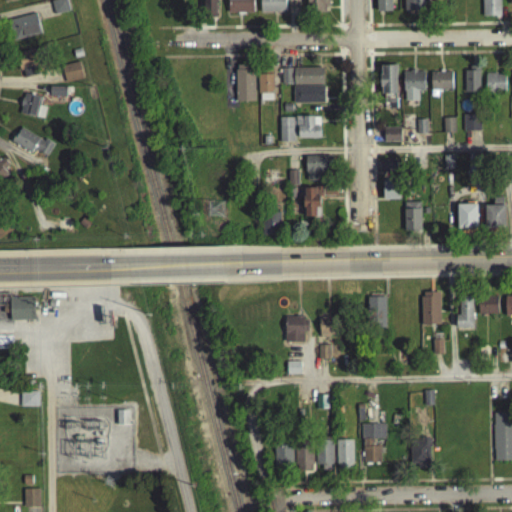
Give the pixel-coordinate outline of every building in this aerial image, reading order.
[(202,0),(203,19),(216,19),(214,0),(202,0)] [(227,0),(227,17),(253,17),(252,0),(227,0)] [(284,0),(258,0),(259,17),(284,17),(284,0)] [(314,9),(314,16),(328,16),(327,0),(307,0),(307,9),(314,9)] [(375,0),(376,16),(391,15),(390,0),(375,0)] [(402,0),(403,18),(423,17),(423,0),(402,0)] [(481,0),(481,21),(498,20),(498,0),(481,0)] [(50,6),(65,2),(68,15),(53,18),(51,9),(50,6)] [(13,46),(40,37),(34,17),(7,25),(13,46)] [(16,59),(23,82),(47,75),(40,51),(16,59)] [(80,82),(76,66),(60,70),(62,80),(64,86),(80,82)] [(252,69),(234,70),(235,106),(253,106),(252,69)] [(396,70),(381,70),(380,112),(395,113),(396,70)] [(323,72),(280,73),(280,89),(323,89),(323,72)] [(478,97),(478,72),(463,72),(463,97),(478,97)] [(257,97),(273,97),(272,73),(257,73),(257,97)] [(423,75),(402,75),(403,105),(417,105),(417,96),(423,96),(423,75)] [(429,94),(451,94),(451,76),(429,76),(429,94)] [(504,97),(504,77),(484,78),(485,97),(504,97)] [(292,107),(323,108),(323,91),(292,90),(292,107)] [(48,100),(48,95),(48,91),(65,91),(65,101),(48,100)] [(19,119),(36,122),(36,121),(42,122),(45,111),(38,110),(39,101),(24,98),(23,103),(21,102),(19,110),(21,111),(19,119)] [(479,119),(462,119),(462,135),(479,135),(479,119)] [(318,143),(319,121),(296,120),(295,142),(318,143)] [(278,146),(292,146),(292,122),(278,122),(278,146)] [(442,137),(454,137),(453,122),(441,122),(442,137)] [(416,139),(426,138),(426,124),(415,124),(416,139)] [(46,162),(53,148),(43,142),(41,144),(18,131),(13,139),(9,146),(27,156),(29,155),(32,154),(34,155),(46,162)] [(399,132),(382,132),(383,146),(400,146),(399,132)] [(319,185),(318,177),(329,176),(328,159),(304,160),(305,186),(319,185)] [(0,165),(0,183),(12,178),(5,163),(0,165)] [(381,204),(398,204),(398,185),(381,185),(381,204)] [(303,222),(319,221),(319,200),(335,200),(335,191),(302,192),(303,222)] [(504,232),(503,202),(492,202),(492,209),(483,210),(484,233),(504,232)] [(403,235),(420,235),(419,207),(402,207),(403,235)] [(456,209),(456,238),(476,237),(476,209),(456,209)] [(261,239),(280,239),(279,216),(261,217),(261,239)] [(0,240),(12,233),(3,220),(0,222),(0,240)] [(367,297),(382,297),(382,301),(382,302),(384,302),(384,332),(365,332),(365,301),(367,301),(367,297)] [(420,297),(421,330),(439,329),(438,297),(420,297)] [(8,302),(9,302),(33,301),(34,325),(9,325),(9,320),(9,312),(8,302)] [(472,332),(472,301),(459,301),(459,320),(455,320),(455,333),(472,332)] [(497,319),(497,301),(477,301),(477,319),(497,319)] [(504,321),(511,320),(511,301),(503,301),(504,321)] [(283,346),(302,346),(302,336),(307,336),(307,324),(303,324),(303,322),(298,322),(298,320),(296,320),(294,320),(294,322),(283,322),(283,346)] [(317,323),(326,323),(334,322),(335,339),(328,339),(328,342),(318,342),(317,323)] [(442,359),(441,344),(432,344),(432,359),(442,359)] [(317,364),(322,364),(329,364),(329,350),(317,350),(317,364)] [(285,379),(300,379),(299,366),(285,367),(285,379)] [(38,396),(19,396),(19,402),(19,411),(38,411),(38,396)] [(316,414),(327,413),(327,400),(315,400),(316,414)] [(115,415),(127,414),(127,429),(116,429),(115,415)] [(493,466),(511,465),(511,424),(511,418),(492,418),(493,466)] [(385,444),(384,428),(361,429),(362,468),(380,468),(380,450),(373,451),(372,444),(385,444)] [(410,471),(429,470),(429,444),(410,444),(410,471)] [(294,445),(294,475),(312,475),(312,445),(294,445)] [(317,475),(333,475),(332,445),(316,445),(317,475)] [(353,473),(352,445),(335,445),(336,473),(353,473)] [(274,472),(292,471),(292,448),(274,448),(274,472)] [(22,489),(22,480),(30,480),(30,489),(22,489)] [(37,511),(37,493),(22,493),(22,511),(37,511)]
